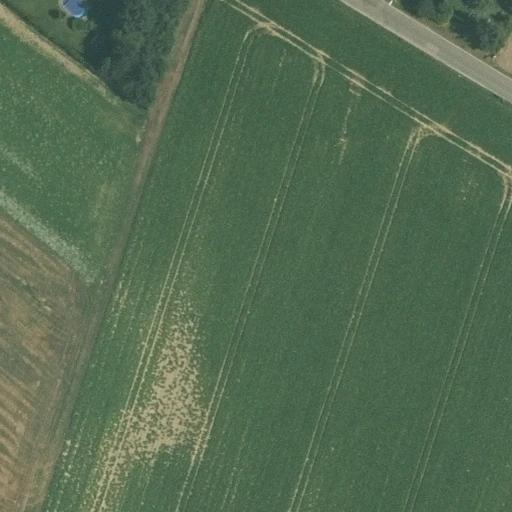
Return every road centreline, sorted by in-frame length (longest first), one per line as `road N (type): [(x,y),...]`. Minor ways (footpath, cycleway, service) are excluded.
road 1 (track): [(209,0),(30,511)]
road 2 (secondary): [(358,0),(511,95)]
